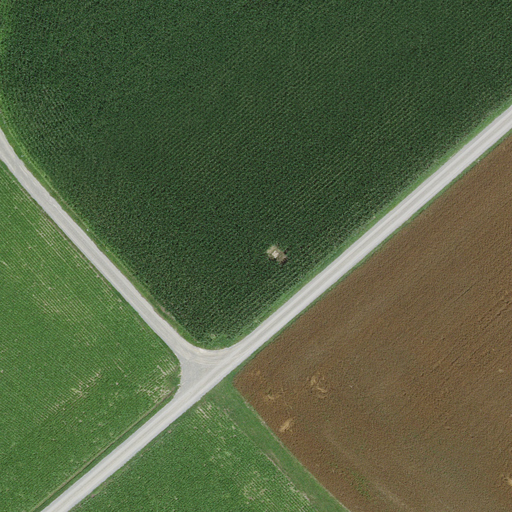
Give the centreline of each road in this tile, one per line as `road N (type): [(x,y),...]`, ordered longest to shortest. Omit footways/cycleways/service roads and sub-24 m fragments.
road 1 (track): [(511,114),(49,511)]
road 2 (track): [(208,376),(71,229),(0,135)]
